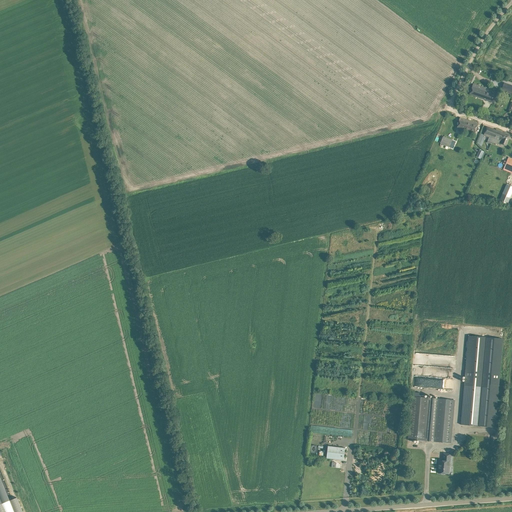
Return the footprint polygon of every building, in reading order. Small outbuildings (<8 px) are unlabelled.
[(473,84),(469,95),(494,103),(495,99),(497,96),(490,93),(491,90),(473,84)] [(476,129),(478,124),(460,118),(458,123),(456,130),(474,135),(476,129)] [(484,135),(485,136),(489,137),(487,143),(491,144),(492,143),(492,142),(493,139),(501,142),(501,144),(506,146),(508,139),(510,134),(496,129),(495,130),(486,127),(485,132),(484,135)] [(440,143),(449,147),(452,140),(443,136),(440,143)] [(481,159),(485,151),(480,149),(476,156),(481,159)] [(505,161),(504,164),(505,165),(503,170),(511,172),(511,159),(508,158),(506,162),(505,161)] [(461,425),(495,428),(503,339),(468,336),(461,425)] [(455,400),(436,399),(412,396),(408,440),(451,443),(455,400)] [(497,440),(498,440),(499,435),(491,435),(490,447),(496,447),(497,440)] [(345,448),(328,446),(326,458),(343,460),(345,448)] [(443,461),(439,461),(438,473),(447,474),(448,466),(449,466),(450,454),(443,454),(443,461)] [(32,511),(37,511),(33,501),(29,502),(32,511)]
